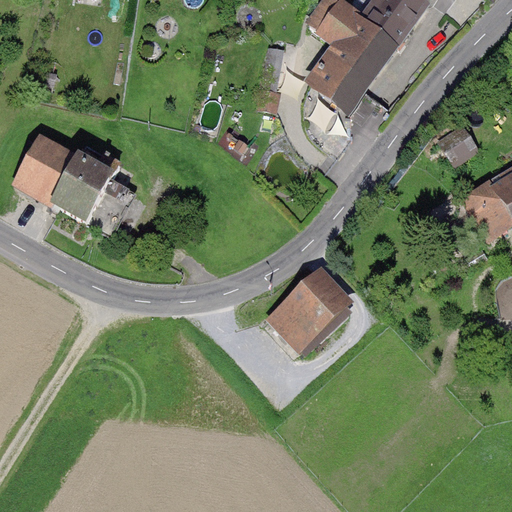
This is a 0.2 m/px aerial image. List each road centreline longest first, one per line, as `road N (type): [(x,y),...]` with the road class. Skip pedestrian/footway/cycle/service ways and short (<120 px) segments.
road 1 (tertiary): [(511,11),(454,66),(319,235),(280,268),(225,293),(177,303),(110,299),(0,236)]
road 2 (track): [(110,299),(0,487)]
